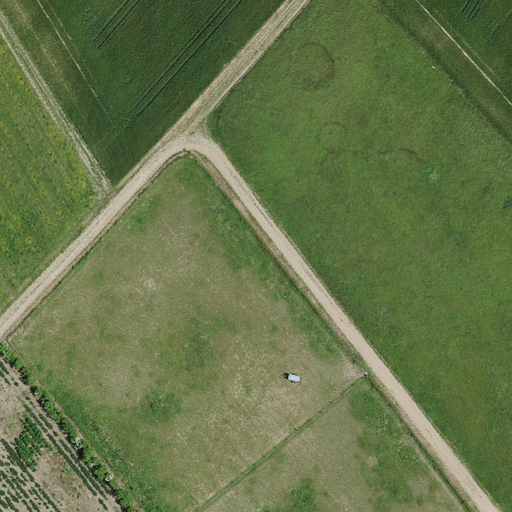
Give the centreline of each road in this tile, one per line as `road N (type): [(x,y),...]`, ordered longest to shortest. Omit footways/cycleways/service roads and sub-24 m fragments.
road 1 (track): [(189,125),(488,511)]
road 2 (track): [(0,333),(189,125)]
road 3 (track): [(189,125),(300,0)]
